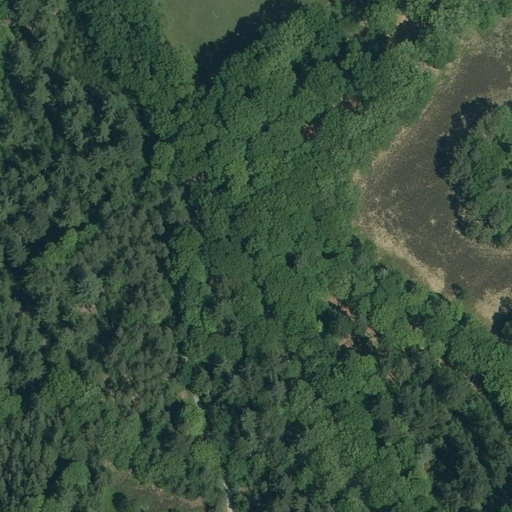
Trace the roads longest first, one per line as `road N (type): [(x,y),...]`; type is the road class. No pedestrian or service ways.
road 1 (track): [(436,19),(335,151),(271,218),(213,260),(131,259),(113,270),(88,311),(59,309),(0,276)]
road 2 (tertiary): [(356,511),(100,0)]
road 3 (track): [(242,239),(253,209),(361,107),(414,0)]
road 4 (track): [(511,363),(251,233)]
road 5 (track): [(213,260),(180,327),(181,363),(226,511)]
